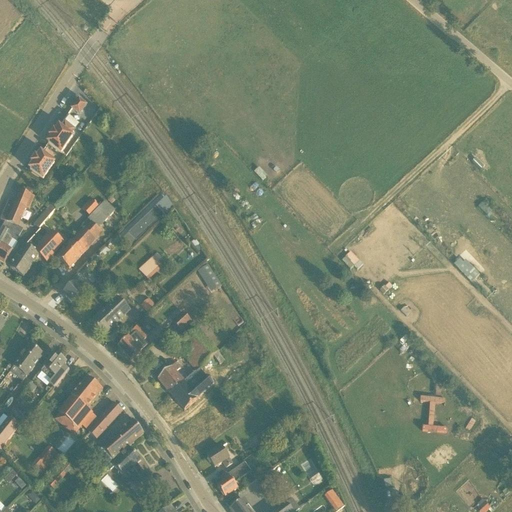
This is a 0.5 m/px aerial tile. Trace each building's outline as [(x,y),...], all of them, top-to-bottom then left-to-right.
[(79,99),(72,110),(80,115),(88,104),(79,99)] [(66,123),(75,129),(79,123),(69,117),(66,123)] [(72,138),(70,137),(75,131),(63,123),(59,129),(55,135),(51,132),(48,137),(52,140),(48,145),(61,154),(72,138)] [(61,154),(48,145),(38,161),(34,158),(30,164),(32,165),(34,166),(30,172),(43,181),(54,164),(61,154)] [(21,191),(16,204),(26,209),(30,211),(35,197),(21,191)] [(11,214),(16,204),(9,202),(1,221),(5,223),(2,228),(2,229),(0,232),(0,247),(13,226),(8,223),(11,214)] [(101,234),(98,230),(115,212),(105,202),(99,209),(90,218),(87,221),(81,228),(83,230),(57,259),(69,270),(95,241),(101,234)] [(0,263),(4,266),(17,244),(13,241),(20,228),(18,228),(26,209),(16,204),(11,214),(8,223),(13,226),(0,247),(0,263)] [(34,226),(39,230),(56,208),(51,204),(34,226)] [(136,243),(164,216),(156,208),(128,234),(136,243)] [(46,263),(64,244),(51,233),(34,252),(26,246),(10,270),(24,278),(38,256),(46,263)] [(350,252),(346,257),(359,269),(363,264),(350,252)] [(159,262),(162,259),(158,253),(139,269),(148,280),(164,267),(159,262)] [(462,258),(454,264),(472,283),(479,276),(462,258)] [(208,266),(198,273),(200,277),(211,271),(208,266)] [(75,285),(74,285),(63,295),(73,305),(84,295),(90,288),(85,283),(81,279),(75,285)] [(384,287),(380,292),(384,296),(388,291),(385,288),(384,287)] [(138,304),(125,291),(91,324),(105,337),(138,304)] [(141,307),(147,313),(155,306),(149,299),(141,307)] [(183,332),(192,323),(182,313),(173,323),(183,332)] [(149,336),(140,325),(133,332),(135,334),(129,340),(129,339),(118,349),(131,362),(147,347),(143,342),(149,336)] [(213,358),(218,354),(193,328),(172,347),(179,355),(181,354),(197,373),(213,358)] [(30,347),(10,373),(22,383),(43,356),(30,347)] [(49,385),(54,389),(63,379),(58,375),(66,365),(55,356),(45,369),(41,373),(52,382),(49,385)] [(170,395),(184,383),(176,373),(181,369),(176,364),(172,369),(172,368),(158,381),(170,395),(170,396),(170,395)] [(92,414),(87,410),(102,392),(87,379),(58,413),(79,430),(92,414)] [(194,388),(191,390),(184,383),(170,395),(170,396),(184,412),(197,400),(201,397),(194,388)] [(104,434),(103,433),(124,411),(116,403),(94,425),(96,427),(92,432),(93,433),(83,443),(85,444),(81,449),(88,456),(92,451),(90,449),(104,434)] [(12,418),(21,426),(27,419),(17,411),(12,418)] [(19,428),(21,426),(12,418),(10,420),(9,419),(0,429),(0,452),(20,428),(19,428)] [(143,436),(133,423),(102,449),(113,462),(143,436)] [(260,444),(271,436),(267,430),(256,438),(260,444)] [(49,447),(31,466),(44,478),(62,459),(49,447)] [(215,469),(223,464),(226,469),(232,465),(229,460),(221,448),(207,458),(215,469)] [(144,477),(136,465),(141,461),(130,449),(112,466),(124,477),(125,476),(131,485),(130,485),(140,500),(156,489),(147,474),(144,477)] [(234,485),(251,473),(245,464),(228,476),(227,474),(221,478),(224,483),(217,488),(225,499),(238,490),(234,485)] [(70,475),(61,467),(46,483),(55,491),(70,475)] [(311,479),(314,485),(323,480),(320,475),(311,479)] [(247,487),(256,481),(253,476),(244,482),(247,487)] [(109,487),(113,483),(107,477),(103,481),(109,487)] [(335,511),(343,506),(333,491),(325,496),(335,511)] [(405,510),(417,499),(412,494),(400,505),(405,510)] [(230,511),(291,511),(286,505),(275,511),(251,511),(243,501),(230,511)]
